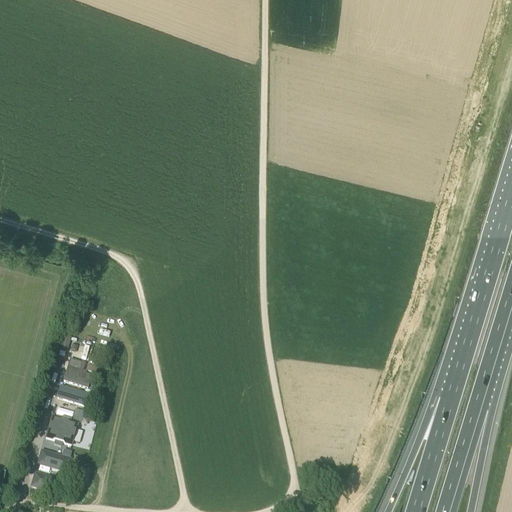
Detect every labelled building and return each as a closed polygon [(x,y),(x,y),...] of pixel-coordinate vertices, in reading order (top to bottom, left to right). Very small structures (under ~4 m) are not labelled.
[(61,336),(58,352),(68,354),(71,337),(61,336)] [(81,346),(78,358),(88,361),(92,348),(81,346)] [(60,382),(63,383),(91,390),(95,375),(85,372),(87,366),(66,360),(60,382)] [(97,369),(87,366),(85,372),(95,375),(97,369)] [(73,416),(74,411),(84,413),(89,397),(58,388),(52,410),(73,416)] [(45,431),(49,433),(76,440),(81,424),(71,421),(73,416),(52,410),(45,431)] [(73,416),(82,419),(84,413),(74,411),(73,416)] [(71,421),(81,424),(82,419),(73,416),(71,421)] [(69,461),(41,453),(38,465),(66,473),(69,461)] [(63,483),(35,475),(31,488),(59,496),(63,483)]
